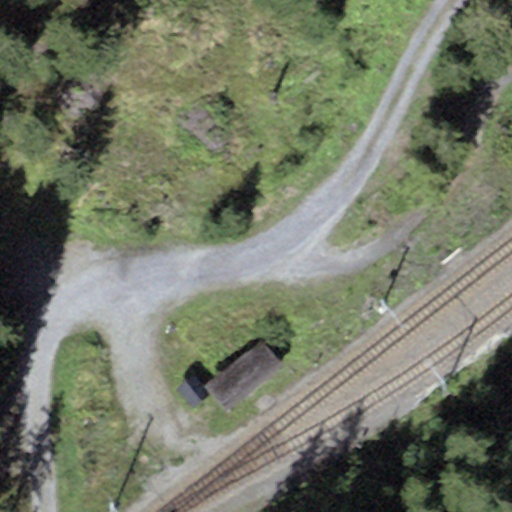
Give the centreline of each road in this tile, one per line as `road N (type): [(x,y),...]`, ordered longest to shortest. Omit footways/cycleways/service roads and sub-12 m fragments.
road 1 (track): [(44,511),(41,415),(56,335),(116,293),(286,260)]
road 2 (track): [(286,260),(459,0)]
